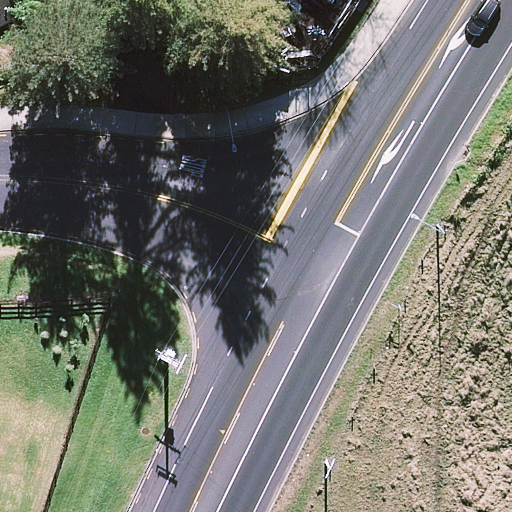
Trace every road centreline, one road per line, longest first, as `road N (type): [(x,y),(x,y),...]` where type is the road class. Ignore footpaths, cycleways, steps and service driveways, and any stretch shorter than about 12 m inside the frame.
road 1 (residential): [(311,262),(167,200),(72,177),(0,177)]
road 2 (secondary): [(481,0),(311,262)]
road 3 (secondary): [(311,262),(190,511)]
